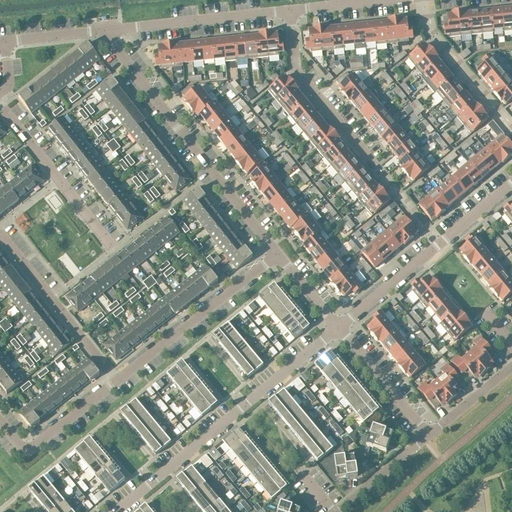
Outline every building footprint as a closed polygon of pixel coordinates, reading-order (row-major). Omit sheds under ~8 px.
[(511,13),(511,9),(501,10),(503,29),(503,32),(511,31),(511,13)] [(503,29),(501,10),(490,12),(492,33),(493,33),(493,30),(503,29)] [(492,33),(490,12),(479,13),(482,35),(492,33)] [(464,14),(464,13),(458,14),(460,37),(471,36),(468,14),(464,14)] [(482,35),(479,13),(468,14),(471,36),(482,35)] [(460,37),(458,14),(452,14),(452,16),(447,16),(448,26),(444,27),(445,36),(449,35),(449,38),(460,37)] [(406,21),(401,21),(401,20),(395,21),(397,44),(408,43),(408,40),(412,39),(411,30),(407,31),(406,21)] [(397,44),(395,21),(388,21),(389,23),(384,23),(386,45),(397,44)] [(386,45),(384,23),(373,24),(376,46),(386,45)] [(376,46),(373,24),(362,25),(365,44),(375,43),(375,46),(376,46)] [(365,44),(362,25),(352,27),(354,46),(365,44)] [(354,46),(352,27),(341,28),(343,50),(344,50),(344,47),(354,46)] [(326,29),(326,28),(319,29),(322,52),(333,51),(330,29),(326,29)] [(343,50),(341,28),(330,29),(333,51),(343,50)] [(322,52),(319,29),(313,29),(313,31),(308,31),(309,41),(305,42),(306,51),(310,50),(311,53),(322,52)] [(272,35),(272,34),(265,35),(268,58),(279,57),(279,54),(283,53),(282,44),(278,45),(277,35),(272,35)] [(268,58),(265,35),(259,35),(259,37),(255,37),(257,59),(268,58)] [(257,59),(255,37),(244,38),(246,60),(257,59)] [(247,65),(246,60),(244,38),(233,39),(236,61),(236,66),(247,65)] [(236,61),(233,39),(223,41),(225,62),(236,61)] [(225,62),(223,41),(212,42),(214,61),(224,60),(225,63),(225,62)] [(214,61),(212,42),(201,43),(203,62),(214,61)] [(203,62),(201,43),(190,44),(192,63),(203,62)] [(90,67),(99,60),(87,44),(78,51),(90,67)] [(175,46),(175,44),(169,45),(171,68),(182,67),(180,45),(175,46)] [(192,63),(190,44),(180,45),(182,67),(182,64),(192,63)] [(171,68),(169,45),(163,46),(163,47),(158,48),(159,58),(155,58),(156,67),(160,67),(160,70),(171,68)] [(433,53),(429,48),(428,49),(424,45),(407,59),(415,68),(433,53)] [(90,67),(78,51),(78,52),(70,59),(82,73),(90,67)] [(435,59),(437,58),(433,53),(415,68),(421,76),(438,62),(435,59)] [(494,58),(491,60),(489,57),(482,62),(485,65),(477,72),(484,80),(501,66),(494,58)] [(82,73),(70,59),(62,65),(73,80),(82,73)] [(445,71),(438,62),(421,76),(422,77),(424,75),(431,83),(445,71)] [(73,80),(62,65),(53,72),(65,87),(73,80)] [(508,75),(501,66),(484,80),(491,89),(508,75)] [(452,79),(445,71),(431,83),(437,91),(435,93),(452,79)] [(65,87),(53,72),(45,79),(56,94),(65,87)] [(363,83),(363,82),(360,84),(354,76),(350,79),(346,73),(336,82),(340,87),(339,88),(342,92),(341,93),(345,98),(363,83)] [(511,85),(511,79),(508,75),(491,89),(494,92),(493,93),(497,98),(511,85)] [(293,85),(289,80),(288,81),(284,77),(268,92),(275,100),(293,85)] [(56,94),(45,79),(36,85),(48,100),(56,94)] [(118,88),(111,79),(95,91),(103,100),(118,88)] [(459,87),(452,79),(435,93),(442,101),(459,87)] [(370,91),(363,83),(345,98),(349,102),(350,102),(353,105),(368,93),(370,91)] [(48,100),(36,85),(28,92),(27,91),(39,107),(48,100)] [(199,88),(196,90),(191,85),(181,94),(185,99),(184,100),(187,104),(186,105),(190,109),(206,97),(199,88)] [(296,91),(297,90),(293,85),(275,100),(282,108),(299,94),(296,91)] [(511,99),(511,85),(497,98),(501,103),(502,102),(505,106),(511,99)] [(466,96),(459,87),(442,101),(449,110),(466,96)] [(125,97),(118,88),(103,100),(109,109),(125,97)] [(368,93),(353,105),(360,113),(375,101),(378,98),(372,90),(370,91),(368,93)] [(39,107),(27,91),(18,98),(31,114),(39,107)] [(305,103),(299,94),(282,108),(289,117),(305,103)] [(473,104),(466,96),(449,110),(456,118),(473,104)] [(132,105),(125,97),(109,109),(116,117),(132,105)] [(212,105),(206,97),(190,109),(193,114),(195,113),(197,117),(215,103),(214,103),(212,105)] [(381,109),(375,101),(360,113),(367,122),(381,109)] [(224,110),(223,110),(221,112),(215,103),(197,117),(198,117),(200,115),(207,124),(224,110)] [(289,117),(295,125),(312,111),(305,103),(289,117)] [(476,107),(473,104),(456,118),(463,126),(481,111),(477,106),(476,107)] [(138,114),(132,105),(116,117),(123,126),(138,114)] [(388,118),(381,109),(367,122),(374,130),(388,118)] [(230,119),(224,110),(207,124),(213,132),(230,119)] [(319,119),(312,111),(295,125),(302,133),(319,119)] [(487,121),(484,117),(485,116),(481,111),(463,126),(470,135),(487,121)] [(145,122),(138,114),(123,126),(129,134),(145,122)] [(69,126),(62,118),(47,129),(54,138),(69,126)] [(395,126),(388,118),(374,130),(381,138),(398,124),(397,124),(395,126)] [(228,121),(231,119),(230,119),(213,132),(220,141),(235,129),(228,121)] [(326,128),(319,119),(302,133),(309,142),(326,128)] [(151,131),(145,122),(129,134),(136,143),(151,131)] [(404,132),(398,124),(381,138),(387,147),(404,132)] [(76,135),(69,126),(54,138),(61,147),(76,135)] [(326,128),(309,142),(316,150),(334,135),(330,130),(329,131),(326,128)] [(241,138),(235,129),(220,141),(227,149),(241,138)] [(158,139),(151,131),(136,143),(143,151),(158,139)] [(411,141),(404,132),(387,147),(394,155),(411,141)] [(82,143),(76,135),(61,147),(68,155),(82,143)] [(340,144),(337,141),(338,140),(334,135),(316,150),(323,158),(340,144)] [(511,154),(511,148),(501,135),(492,142),(507,160),(511,156),(511,155),(511,154)] [(248,146),(241,138),(227,149),(233,158),(248,146)] [(165,148),(158,139),(143,151),(149,160),(165,148)] [(418,149),(411,141),(394,155),(401,163),(399,165),(418,149)] [(507,160),(492,142),(484,149),(498,166),(501,163),(502,164),(507,160)] [(89,152),(82,143),(68,155),(74,164),(89,152)] [(347,152),(340,144),(323,158),(330,167),(347,152)] [(254,154),(248,146),(233,158),(236,161),(235,162),(239,167),(257,152),(254,154)] [(171,157),(165,148),(149,160),(156,168),(171,157)] [(419,149),(418,149),(399,165),(402,169),(401,170),(405,174),(423,159),(416,151),(419,149)] [(498,166),(484,149),(475,156),(489,173),(498,166)] [(96,161),(89,152),(74,164),(81,172),(96,161)] [(264,161),(257,152),(239,167),(242,172),(244,171),(247,175),(264,161)] [(354,161),(347,152),(330,167),(337,175),(354,161)] [(489,173),(475,156),(467,163),(481,180),(489,173)] [(178,165),(171,157),(156,168),(163,177),(170,171),(178,165)] [(413,182),(428,170),(421,162),(423,160),(423,159),(405,174),(409,179),(410,178),(413,182)] [(103,169),(96,161),(81,172),(88,181),(103,169)] [(361,169),(354,161),(337,175),(344,183),(361,169)] [(481,180),(467,163),(459,170),(473,187),(481,180)] [(273,173),(266,164),(249,178),(252,182),(251,183),(255,188),(273,173)] [(190,181),(178,165),(170,171),(183,187),(190,181)] [(37,174),(31,167),(15,180),(21,187),(37,174)] [(109,178),(103,169),(88,181),(94,189),(109,178)] [(368,177),(361,169),(344,183),(351,191),(368,177)] [(473,187),(459,170),(458,170),(460,172),(452,179),(464,194),(473,187)] [(183,187),(170,171),(163,177),(175,193),(183,187)] [(280,182),(273,173),(255,188),(259,193),(260,192),(263,195),(280,182)] [(43,182),(37,174),(21,187),(27,194),(43,182)] [(374,186),(368,177),(351,191),(358,200),(374,186)] [(116,186),(109,178),(94,189),(101,198),(116,186)] [(464,194),(452,179),(444,186),(456,200),(464,194)] [(27,194),(21,187),(15,180),(6,186),(18,201),(27,194)] [(280,182),(263,195),(270,204),(284,192),(278,184),(280,182)] [(18,201),(6,186),(0,191),(0,195),(10,208),(18,201)] [(123,195),(116,186),(101,198),(108,206),(123,195)] [(382,193),(378,188),(377,189),(374,186),(358,200),(360,198),(367,206),(364,208),(365,208),(382,193)] [(456,200),(444,186),(436,192),(434,190),(448,207),(456,200)] [(205,198),(198,189),(182,202),(189,210),(205,198)] [(448,207),(434,190),(425,197),(440,215),(445,211),(444,210),(448,207)] [(291,200),(284,192),(270,204),(276,212),(293,199),(291,200)] [(389,203),(385,199),(386,198),(382,193),(365,208),(372,217),(389,203)] [(10,208),(0,195),(0,213),(1,215),(10,208)] [(129,203),(123,195),(108,206),(114,215),(122,209),(129,203)] [(440,215),(425,197),(425,198),(427,200),(419,207),(431,221),(435,218),(436,219),(440,215)] [(211,207),(204,199),(205,198),(189,210),(196,219),(211,207)] [(300,207),(293,199),(276,212),(283,221),(300,207)] [(134,225),(142,219),(129,203),(122,209),(134,225)] [(511,222),(511,206),(510,204),(503,210),(506,213),(504,215),(511,224),(511,222)] [(218,216),(211,207),(196,219),(203,228),(218,216)] [(307,216),(300,207),(283,221),(290,229),(309,214),(307,216)] [(134,225),(122,209),(114,215),(127,231),(134,225)] [(316,222),(309,214),(290,229),(290,230),(292,228),(295,231),(294,232),(298,237),(316,222)] [(224,224),(218,216),(203,228),(209,236),(224,224)] [(408,242),(413,238),(412,237),(416,234),(402,217),(394,224),(408,242)] [(179,233),(167,218),(158,225),(170,240),(179,233)] [(314,224),(298,237),(302,242),(303,241),(305,244),(306,244),(318,235),(324,230),(317,221),(316,222),(314,224)] [(231,233),(224,224),(209,236),(216,244),(231,233)] [(408,242),(394,224),(393,224),(395,227),(387,233),(399,248),(403,245),(404,246),(408,242)] [(170,240),(158,225),(150,232),(162,247),(170,240)] [(162,247),(150,232),(141,238),(153,253),(162,247)] [(238,241),(231,233),(216,244),(223,253),(238,241)] [(399,248),(387,233),(379,240),(377,237),(377,238),(391,255),(399,248)] [(325,243),(318,235),(306,244),(303,246),(310,255),(327,241),(325,243)] [(474,239),(472,236),(465,242),(468,245),(460,252),(463,256),(462,256),(466,261),(484,246),(477,238),(474,239)] [(153,253),(141,238),(133,245),(145,260),(153,253)] [(391,255),(377,238),(369,245),(383,262),(391,255)] [(245,249),(244,249),(238,241),(223,253),(230,262),(245,249)] [(334,250),(327,241),(310,255),(317,263),(334,250)] [(145,260),(133,245),(124,252),(136,267),(145,260)] [(383,262),(369,245),(360,252),(374,269),(383,262)] [(491,254),(484,246),(466,261),(470,266),(471,265),(474,268),(491,254)] [(237,270),(252,258),(245,249),(230,262),(237,270)] [(338,260),(332,252),(334,250),(317,263),(323,272),(338,260)] [(136,267),(124,252),(116,258),(128,273),(136,267)] [(495,264),(489,257),(491,255),(491,254),(474,268),(481,277),(495,264)] [(128,273),(116,258),(107,265),(119,280),(128,273)] [(3,259),(0,261),(0,275),(10,267),(3,259)] [(345,269),(338,260),(323,272),(330,280),(345,269)] [(502,272),(495,264),(481,277),(487,285),(502,272)] [(119,280),(107,265),(99,272),(111,287),(119,280)] [(218,282),(205,266),(196,273),(209,289),(218,282)] [(16,276),(10,267),(0,275),(0,285),(1,288),(16,276)] [(351,277),(345,269),(330,280),(333,284),(332,285),(336,290),(354,275),(351,277)] [(111,287),(99,272),(90,278),(102,293),(111,287)] [(509,281),(502,272),(487,285),(491,289),(490,290),(493,294),(509,281)] [(209,289),(196,273),(188,280),(200,295),(208,288),(209,289)] [(361,284),(354,275),(336,290),(339,294),(341,294),(344,298),(352,292),(354,295),(361,289),(358,286),(361,284)] [(23,284),(16,276),(1,288),(8,296),(23,284)] [(102,293),(90,278),(82,285),(88,293),(94,300),(102,293)] [(437,286),(433,281),(432,282),(428,278),(420,284),(418,281),(411,287),(414,290),(411,292),(419,300),(437,286)] [(200,295),(188,280),(179,287),(191,302),(200,295)] [(511,293),(511,284),(509,281),(493,294),(498,299),(499,298),(502,302),(511,293)] [(30,293),(23,284),(8,296),(15,305),(30,293)] [(88,293),(82,285),(66,298),(72,305),(88,293)] [(281,294),(274,285),(258,298),(266,307),(281,294)] [(441,290),(437,286),(419,300),(426,309),(442,295),(439,291),(441,290)] [(191,302),(179,287),(171,293),(183,308),(191,302)] [(36,301),(30,293),(15,305),(22,313),(36,301)] [(94,300),(88,293),(72,305),(78,313),(94,300)] [(183,308),(171,293),(162,300),(174,315),(183,308)] [(288,302),(281,294),(266,307),(273,315),(288,302)] [(449,303),(442,295),(426,309),(428,307),(435,315),(449,303)] [(174,315),(162,300),(154,307),(166,322),(174,315)] [(43,310),(36,301),(22,313),(28,322),(43,310)] [(295,310),(288,302),(273,315),(279,323),(295,310)] [(456,311),(449,303),(435,315),(441,323),(439,325),(456,311)] [(166,322),(154,307),(145,313),(157,328),(166,322)] [(249,315),(252,313),(248,307),(244,310),(249,315)] [(50,318),(43,310),(28,322),(35,330),(50,318)] [(302,319),(295,310),(279,323),(286,332),(302,319)] [(464,319),(460,314),(459,315),(456,311),(439,325),(446,334),(464,319)] [(247,317),(242,312),(239,315),(243,320),(247,317)] [(157,328),(145,313),(137,320),(149,335),(157,328)] [(389,325),(380,313),(373,319),(375,322),(368,328),(371,332),(370,333),(374,338),(389,325)] [(57,327),(50,318),(35,330),(42,339),(57,327)] [(286,332),(294,340),(309,327),(302,319),(286,332)] [(468,324),(464,319),(446,334),(453,342),(470,328),(467,324),(468,324)] [(149,335),(137,320),(128,327),(140,342),(149,335)] [(235,332),(228,324),(212,336),(220,345),(235,332)] [(396,333),(389,325),(374,338),(378,343),(379,342),(382,345),(396,333)] [(63,335),(57,327),(42,339),(48,347),(63,335)] [(140,342),(128,327),(120,333),(126,341),(132,348),(140,342)] [(242,341),(235,332),(220,345),(226,353),(242,341)] [(126,341),(120,333),(104,346),(110,354),(126,341)] [(405,340),(405,339),(403,341),(396,333),(382,345),(389,354),(405,340)] [(70,344),(63,335),(48,347),(55,356),(70,344)] [(490,362),(495,358),(479,339),(473,344),(476,346),(468,353),(484,373),(489,369),(488,368),(492,365),(490,362)] [(412,348),(405,340),(389,354),(396,362),(412,348)] [(132,348),(126,341),(110,354),(116,361),(132,348)] [(249,349),(242,341),(226,353),(233,362),(249,349)] [(283,349),(278,344),(275,346),(279,352),(283,349)] [(277,354),(272,348),(269,351),(274,357),(277,354)] [(419,356),(412,348),(396,362),(398,365),(397,366),(401,371),(419,356)] [(256,357),(249,349),(233,362),(240,370),(256,357)] [(337,361),(329,352),(314,365),(321,374),(337,361)] [(484,373),(468,353),(467,353),(469,355),(461,362),(457,357),(451,362),(467,381),(472,377),(474,379),(478,376),(479,378),(484,373)] [(427,365),(419,356),(401,371),(405,376),(406,375),(410,379),(427,365)] [(437,360),(441,365),(446,361),(442,356),(437,360)] [(0,371),(8,365),(2,357),(0,357),(0,371)] [(263,366),(256,357),(240,370),(248,379),(263,366)] [(99,375),(87,360),(78,367),(90,382),(99,375)] [(344,369),(337,361),(321,374),(328,382),(344,369)] [(189,371),(182,362),(166,375),(173,383),(189,371)] [(0,385),(15,373),(8,365),(0,371),(0,385)] [(457,390),(462,385),(446,366),(440,371),(443,374),(435,381),(451,401),(456,396),(455,395),(459,392),(457,390)] [(90,382),(78,367),(69,373),(81,388),(90,382),(90,383),(90,382)] [(350,377),(344,369),(328,382),(335,390),(350,377)] [(196,379),(189,371),(173,383),(180,392),(196,379)] [(22,382),(15,373),(0,385),(0,386),(6,395),(22,382)] [(81,388),(69,373),(61,380),(73,395),(81,388)] [(305,382),(308,380),(303,374),(300,377),(305,382)] [(357,386),(350,377),(335,390),(342,398),(357,386)] [(203,387),(196,379),(180,392),(187,400),(203,387)] [(291,399),(285,393),(293,386),(299,393),(305,388),(302,385),(302,384),(297,379),(268,403),(275,412),(291,399)] [(73,395),(61,380),(52,387),(64,402),(73,395)] [(451,401),(435,381),(426,387),(424,385),(418,390),(434,409),(439,404),(441,407),(445,404),(446,405),(451,401)] [(157,392),(160,389),(155,384),(152,387),(157,392)] [(364,394),(357,386),(342,398),(349,407),(364,394)] [(64,402),(52,387),(44,393),(56,408),(64,402)] [(209,395),(203,387),(187,400),(194,408),(209,395)] [(154,394),(150,388),(146,391),(151,397),(154,394)] [(56,408),(44,393),(35,400),(47,415),(56,408)] [(371,402),(364,394),(349,407),(356,415),(371,402)] [(201,417),(217,404),(209,395),(194,408),(201,417)] [(297,408),(291,399),(275,412),(282,420),(297,408)] [(47,415),(35,400),(27,407),(39,423),(40,422),(39,421),(47,415)] [(143,409),(135,400),(120,413),(127,422),(143,409)] [(356,415),(363,424),(378,411),(371,402),(356,415)] [(39,423),(27,407),(18,414),(30,429),(39,423)] [(304,416),(297,408),(282,420),(289,429),(304,416)] [(150,417),(143,409),(127,422),(134,430),(150,417)] [(311,424),(304,416),(289,429),(296,437),(311,424)] [(156,426),(150,417),(134,430),(141,438),(156,426)] [(191,426),(186,420),(182,423),(187,429),(191,426)] [(318,432),(311,424),(296,437),(303,445),(318,432)] [(185,431),(180,425),(177,428),(181,434),(185,431)] [(163,434),(156,426),(141,438),(148,447),(163,434)] [(360,427),(354,432),(356,432),(369,437),(389,443),(392,434),(372,427),(371,430),(360,427)] [(244,438),(237,429),(207,454),(212,459),(215,462),(221,457),(216,451),(224,444),(229,450),(244,438)] [(354,431),(348,436),(353,442),(356,432),(354,432),(354,431)] [(325,441),(318,432),(303,445),(310,454),(325,441)] [(171,443),(163,434),(148,447),(155,455),(171,443)] [(348,437),(343,441),(346,446),(351,442),(348,437)] [(366,446),(363,454),(366,458),(370,448),(386,453),(389,443),(369,437),(366,446)] [(251,446),(244,438),(229,450),(236,459),(251,446)] [(97,448),(89,439),(60,463),(65,469),(67,472),(73,467),(68,461),(76,454),(82,460),(97,448)] [(310,454),(317,462),(332,450),(325,441),(310,454)] [(258,454),(251,446),(236,459),(243,467),(258,454)] [(104,456),(97,448),(82,460),(88,468),(104,456)] [(265,463),(258,454),(243,467),(250,475),(265,463)] [(201,463),(206,469),(212,464),(210,461),(205,455),(176,480),(183,489),(198,476),(193,470),(201,463)] [(110,464),(104,456),(88,468),(95,477),(110,464)] [(347,479),(357,477),(354,456),(344,458),(347,479)] [(347,479),(344,458),(333,459),(337,480),(347,479)] [(272,471),(265,463),(250,475),(257,484),(272,471)] [(117,472),(110,464),(95,477),(102,485),(117,472)] [(62,471),(57,465),(54,468),(59,474),(62,471)] [(279,479),(272,471),(257,484),(264,492),(279,479)] [(125,481),(117,472),(102,485),(109,494),(125,481)] [(205,484),(198,476),(183,489),(190,497),(205,484)] [(50,486),(43,477),(28,490),(35,498),(50,486)] [(264,492),(271,501),(286,488),(279,479),(264,492)] [(212,493),(205,484),(190,497),(197,505),(212,493)] [(57,494),(50,486),(35,498),(42,507),(57,494)] [(205,511),(219,501),(212,493),(197,505),(202,511),(205,511)] [(285,497),(281,493),(276,497),(280,502),(285,497)] [(52,511),(64,502),(57,494),(42,507),(46,511),(52,511)] [(93,497),(91,494),(88,496),(90,500),(95,506),(98,503),(94,497),(93,497)] [(222,511),(226,509),(219,501),(205,511),(222,511)] [(69,511),(71,511),(64,502),(52,511),(69,511)] [(88,502),(84,505),(89,510),(93,508),(88,502)]
